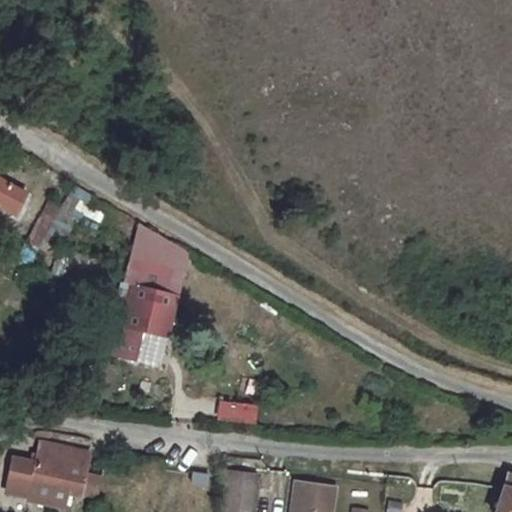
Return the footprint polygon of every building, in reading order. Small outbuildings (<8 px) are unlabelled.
[(0,178),(0,222),(4,224),(12,229),(30,196),(0,178)] [(38,248),(58,209),(45,203),(25,242),(38,248)] [(137,228),(124,280),(134,285),(175,293),(176,293),(188,251),(166,245),(161,260),(151,258),(156,238),(151,236),(151,232),(137,228)] [(134,285),(116,351),(138,356),(145,326),(168,331),(176,293),(134,285)] [(81,452),(35,441),(30,461),(8,456),(0,488),(24,494),(27,482),(61,490),(75,494),(81,471),(81,452)] [(511,511),(511,468),(500,466),(491,511),(493,511),(511,511)] [(250,511),(253,471),(220,469),(216,511),(250,511)] [(97,475),(81,471),(75,494),(91,498),(97,475)] [(325,511),(329,482),(294,478),(290,511),(325,511)] [(61,490),(27,482),(24,494),(23,497),(57,505),(61,490)] [(190,482),(190,495),(204,496),(205,483),(190,482)]
